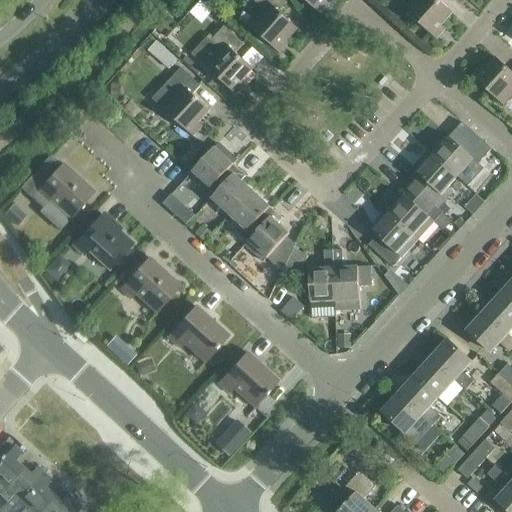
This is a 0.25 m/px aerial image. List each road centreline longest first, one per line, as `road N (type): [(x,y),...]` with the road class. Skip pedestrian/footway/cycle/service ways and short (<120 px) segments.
road 1 (residential): [(342,403),(134,204),(147,187),(94,135)]
road 2 (residential): [(441,71),(375,16),(343,22),(268,107),(263,125),(270,143),(310,178),(330,182),(349,172)]
road 3 (residential): [(342,403),(511,207)]
road 4 (tertiary): [(225,511),(45,345)]
road 5 (residential): [(237,511),(342,403)]
road 6 (secondary): [(0,99),(75,39),(108,0)]
road 7 (residential): [(349,172),(441,71)]
